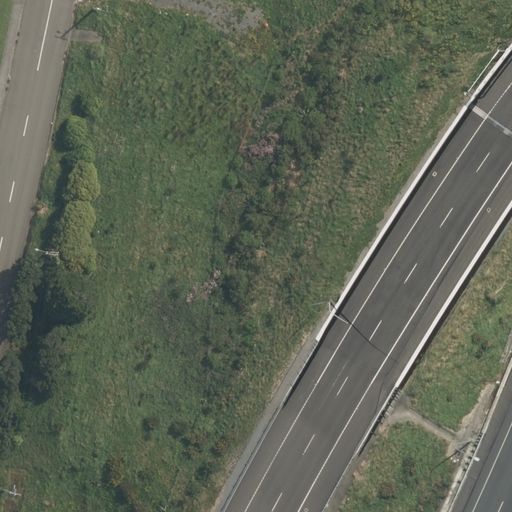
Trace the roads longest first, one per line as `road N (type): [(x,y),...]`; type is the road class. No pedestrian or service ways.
road 1 (motorway): [(268,511),(372,328),(511,117)]
road 2 (residential): [(0,262),(51,0)]
